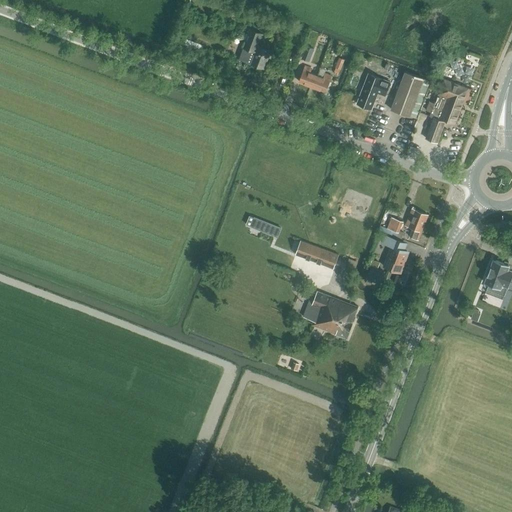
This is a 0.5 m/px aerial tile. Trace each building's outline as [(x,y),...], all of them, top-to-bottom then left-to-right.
[(221,1),(219,7),(240,14),(242,8),(221,1)] [(252,65),(259,47),(258,47),(263,35),(251,30),(244,48),(245,48),(241,60),(252,65)] [(316,35),(310,34),(308,41),(314,42),(316,35)] [(179,42),(202,51),(204,46),(181,37),(179,42)] [(314,49),(312,48),(307,46),(304,53),(302,58),(306,60),(308,61),(310,61),(314,49)] [(259,47),(252,65),(264,69),(269,57),(271,58),(273,53),(259,47)] [(340,58),(336,68),(337,68),(341,70),(345,60),(340,58)] [(300,83),(313,87),(318,76),(311,74),(313,69),(306,67),(300,83)] [(406,72),(400,89),(392,110),(411,117),(425,79),(406,72)] [(313,87),(327,92),(333,76),(326,74),(324,79),(318,76),(313,87)] [(391,83),(370,74),(358,104),(371,110),(378,92),(387,96),(391,83)] [(470,89),(445,79),(436,104),(431,102),(428,111),(433,113),(431,117),(435,118),(427,139),(438,143),(446,122),(445,121),(445,119),(451,121),(456,123),(470,89)] [(428,215),(412,209),(405,226),(413,229),(410,238),(418,241),(428,215)] [(281,229),(255,218),(252,227),(278,237),(281,229)] [(397,237),(402,239),(404,233),(399,231),(403,222),(392,218),(388,228),(386,228),(384,232),(397,237)] [(405,243),(387,236),(385,241),(394,245),(386,267),(400,272),(407,252),(403,250),(405,243)] [(320,248),(301,241),(296,255),(315,262),(320,248)] [(339,255),(320,248),(315,262),(334,269),(339,255)] [(354,261),(349,259),(346,268),(351,270),(354,261)] [(373,259),(370,265),(378,268),(381,263),(373,259)] [(506,295),(511,277),(511,270),(511,267),(511,265),(494,259),(486,283),(501,289),(500,293),(506,295)] [(380,283),(384,272),(371,268),(367,279),(380,283)] [(314,321),(313,325),(347,338),(356,316),(356,315),(359,307),(324,294),(324,295),(314,291),(304,317),(314,321)] [(481,313),(479,312),(479,311),(476,309),(472,319),(478,321),(481,313)] [(299,364),(293,362),(291,369),(297,371),(299,364)]
